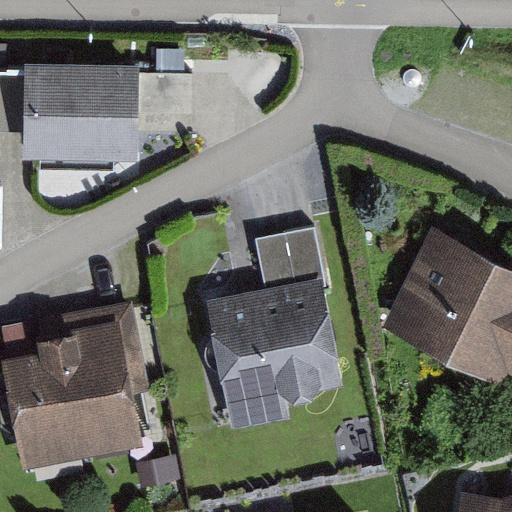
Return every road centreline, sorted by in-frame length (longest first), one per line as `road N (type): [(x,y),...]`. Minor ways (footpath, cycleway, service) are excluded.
road 1 (residential): [(339,105),(18,272),(0,289)]
road 2 (residential): [(511,171),(339,105)]
